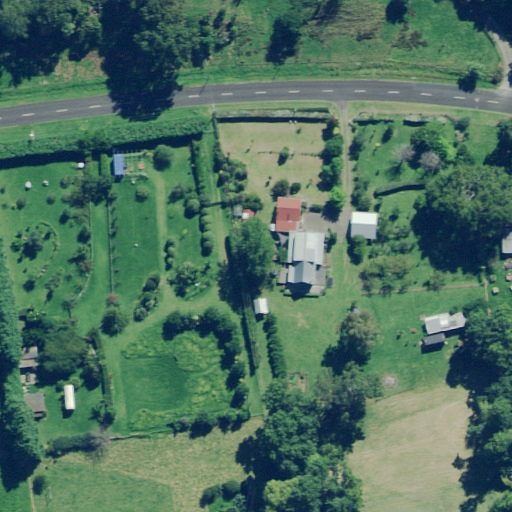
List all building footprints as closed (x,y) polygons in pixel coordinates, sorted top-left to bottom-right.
[(122,156),(110,157),(112,179),(123,178),(122,156)] [(289,234),(298,234),(300,200),(276,199),(275,233),(289,234)] [(511,204),(501,204),(500,256),(511,256),(511,204)] [(376,216),(352,214),(350,239),(374,241),(376,216)] [(323,235),(298,234),(289,234),(287,285),(314,286),(315,267),(321,267),(323,235)] [(12,306),(9,288),(1,289),(3,307),(12,306)] [(443,318),(447,333),(469,327),(465,312),(443,318)] [(36,350),(19,351),(20,370),(37,369),(36,350)] [(44,414),(42,396),(22,398),(24,415),(44,414)]
